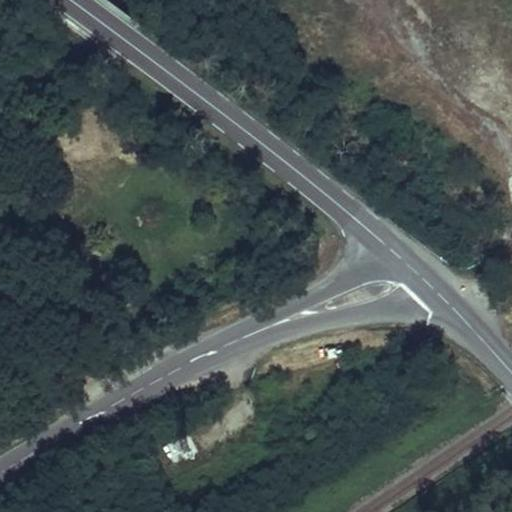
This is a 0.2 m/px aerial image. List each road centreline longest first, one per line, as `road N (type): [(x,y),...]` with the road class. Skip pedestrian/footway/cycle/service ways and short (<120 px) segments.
road 1 (secondary): [(71,0),(390,248)]
road 2 (tertiary): [(0,473),(265,327)]
road 3 (tertiary): [(265,327),(417,299),(431,286)]
road 4 (tertiary): [(390,248),(265,327)]
